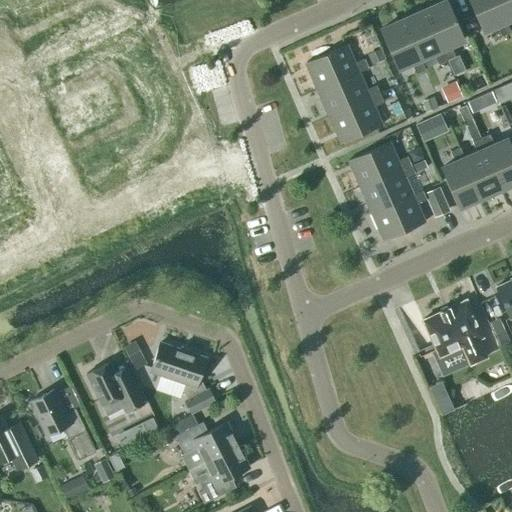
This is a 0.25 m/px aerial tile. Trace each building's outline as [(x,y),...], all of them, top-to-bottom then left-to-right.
[(505,21),(504,22),(494,0),(467,0),(482,32),(496,26),(501,37),(510,33),(505,21)] [(511,0),(494,0),(504,22),(505,21),(511,18),(511,0)] [(446,1),(424,11),(446,61),(447,60),(454,57),(449,46),(463,40),(446,1)] [(437,65),(446,61),(424,11),(402,20),(419,60),(420,59),(432,53),(437,65)] [(467,20),(462,22),(465,29),(475,25),(472,18),(470,19),(467,20)] [(415,74),(424,70),(420,59),(419,60),(402,20),(379,30),(396,69),(410,63),(415,74)] [(317,89),(356,72),(357,73),(368,68),(364,59),(353,64),(344,45),(305,63),(317,89)] [(380,49),(367,54),(371,64),(384,58),(383,54),(381,52),(380,49)] [(454,57),(447,60),(453,75),(465,70),(458,55),(456,56),(454,57)] [(356,72),(317,89),(329,116),(379,94),(375,85),(364,90),(357,73),(356,72)] [(449,84),(440,88),(446,103),(462,97),(455,82),(452,83),(449,84)] [(507,84),(493,90),(499,102),(511,96),(507,84)] [(372,107),(383,102),(379,94),(329,116),(341,143),(380,126),(372,107)] [(424,101),(421,102),(425,112),(437,108),(433,97),(428,99),(424,101)] [(476,97),(464,103),(466,105),(470,114),(474,124),(486,119),(481,109),(476,97)] [(392,104),(389,105),(395,117),(402,113),(397,102),(395,103),(392,104)] [(466,105),(457,109),(465,128),(474,124),(470,114),(466,105)] [(447,131),(439,114),(414,124),(422,142),(447,131)] [(484,149),(485,149),(502,188),(511,183),(511,149),(507,139),(494,145),(489,134),(479,138),(484,149)] [(348,160),(360,187),(410,165),(407,156),(396,161),(387,143),(348,160)] [(485,149),(484,149),(471,155),(467,144),(458,148),(480,198),(502,188),(485,149)] [(414,149),(407,152),(412,162),(422,158),(417,147),(414,149)] [(458,208),(480,198),(458,148),(450,152),(454,163),(440,169),(458,208)] [(414,173),(410,165),(360,187),(372,213),(411,196),(411,195),(403,178),(414,173)] [(433,190),(423,194),(426,200),(429,207),(445,201),(439,187),(434,190),(433,190)] [(423,194),(422,190),(411,195),(411,196),(372,213),(384,240),(423,223),(415,205),(426,200),(423,194)] [(511,280),(495,288),(509,319),(511,317),(511,280)] [(482,337),(465,300),(421,320),(438,357),(461,347),(469,365),(486,358),(477,339),(482,337)] [(502,326),(492,331),(493,332),(496,340),(506,335),(505,333),(503,330),(502,328),(502,326)] [(191,414),(214,402),(208,389),(205,391),(199,377),(205,359),(159,343),(150,372),(185,384),(182,391),(187,400),(185,401),(191,414)] [(139,351),(128,357),(135,370),(146,364),(144,360),(142,356),(139,351)] [(109,363),(86,374),(101,407),(106,416),(123,408),(125,413),(143,404),(125,366),(113,371),(109,363)] [(46,436),(62,428),(77,459),(95,451),(74,408),(64,413),(53,390),(30,402),(46,436)] [(448,397),(435,403),(440,415),(453,409),(452,408),(451,404),(448,397)] [(192,414),(174,424),(179,434),(175,436),(183,453),(182,454),(179,455),(186,469),(188,468),(192,466),(203,460),(228,448),(235,444),(235,442),(225,423),(202,435),(200,431),(197,425),(192,415),(192,414)] [(16,470),(37,459),(19,423),(8,429),(1,416),(0,416),(0,461),(10,457),(16,470)] [(145,421),(141,423),(146,434),(157,429),(152,418),(148,420),(145,421)] [(156,434),(162,446),(171,441),(165,429),(156,434)] [(188,468),(186,469),(194,485),(199,482),(203,491),(198,493),(204,504),(231,490),(225,480),(248,468),(235,444),(228,448),(203,460),(192,466),(188,468)] [(105,459),(93,465),(102,483),(114,477),(112,473),(109,466),(105,459)] [(27,472),(33,483),(46,475),(41,465),(27,472)] [(74,479),(70,481),(77,496),(89,491),(82,475),(80,477),(74,479)]
